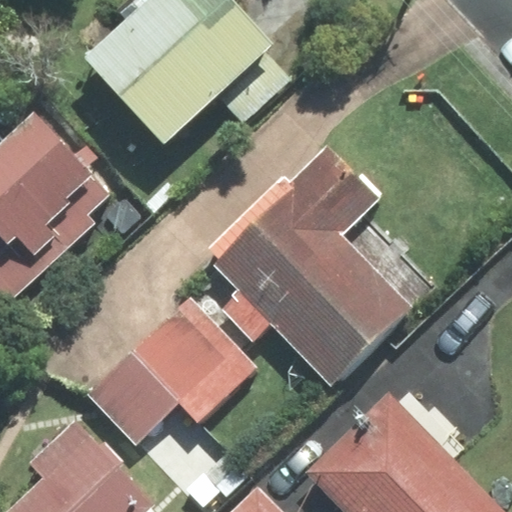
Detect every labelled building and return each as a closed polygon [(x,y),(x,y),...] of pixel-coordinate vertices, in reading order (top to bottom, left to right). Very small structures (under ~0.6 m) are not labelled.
[(227,0),(153,0),(82,60),(159,152),(275,56),(227,0)] [(0,151),(0,313),(5,319),(128,204),(42,112),(0,151)] [(380,197),(324,136),(184,262),(326,418),(437,318),(351,223),(380,197)] [(263,379),(195,306),(92,402),(142,455),(185,415),(203,435),(263,379)] [(309,480),(340,511),(505,511),(394,398),(309,480)] [(150,511),(153,509),(73,431),(0,503),(0,511),(150,511)] [(274,511),(263,499),(248,511),(274,511)]
